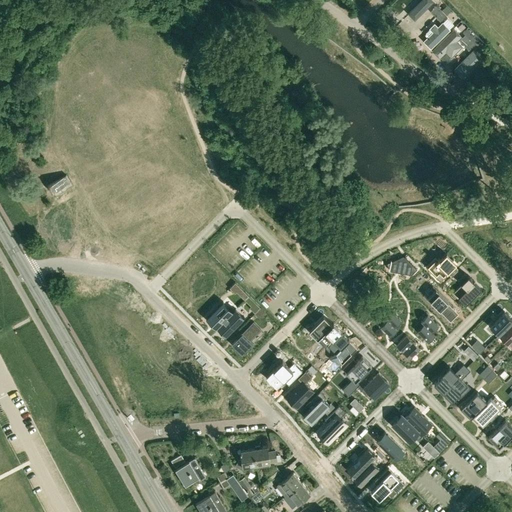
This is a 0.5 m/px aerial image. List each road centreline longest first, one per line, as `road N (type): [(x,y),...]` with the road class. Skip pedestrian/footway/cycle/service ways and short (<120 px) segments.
road 1 (residential): [(323,293),(235,205),(148,292)]
road 2 (unclassified): [(511,127),(316,0)]
road 3 (residential): [(323,293),(380,249),(443,226),(503,287)]
road 4 (tertiary): [(122,440),(26,272)]
road 5 (residential): [(277,421),(134,437)]
road 6 (unclassified): [(63,511),(0,386)]
road 7 (residential): [(411,381),(503,287)]
road 8 (residential): [(148,292),(130,276),(91,267),(26,272)]
road 9 (residential): [(320,471),(411,381)]
road 10 (residential): [(499,469),(411,381)]
road 11 (residential): [(236,380),(148,292)]
road 12 (residential): [(411,381),(323,293)]
road 13 (residential): [(236,380),(323,293)]
